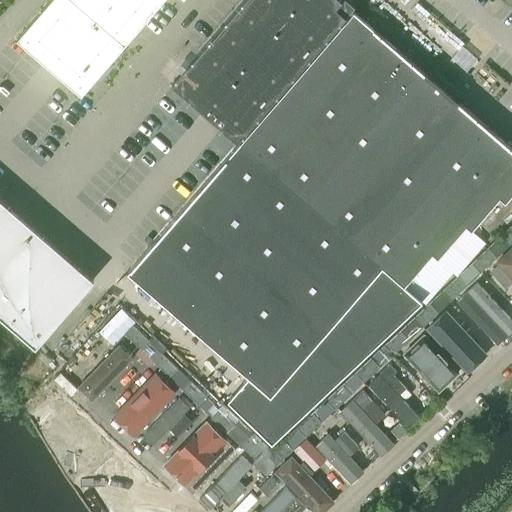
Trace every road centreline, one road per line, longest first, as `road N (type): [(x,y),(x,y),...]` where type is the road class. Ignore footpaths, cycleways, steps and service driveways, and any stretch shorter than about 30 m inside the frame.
road 1 (unclassified): [(341,511),(511,351)]
road 2 (unclassified): [(92,407),(202,511)]
